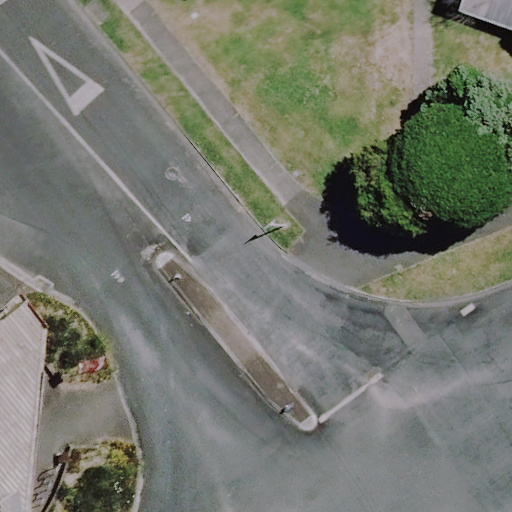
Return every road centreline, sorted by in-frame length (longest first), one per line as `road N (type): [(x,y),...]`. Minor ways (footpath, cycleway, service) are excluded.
road 1 (residential): [(393,511),(305,423),(0,58)]
road 2 (residential): [(511,434),(413,511)]
